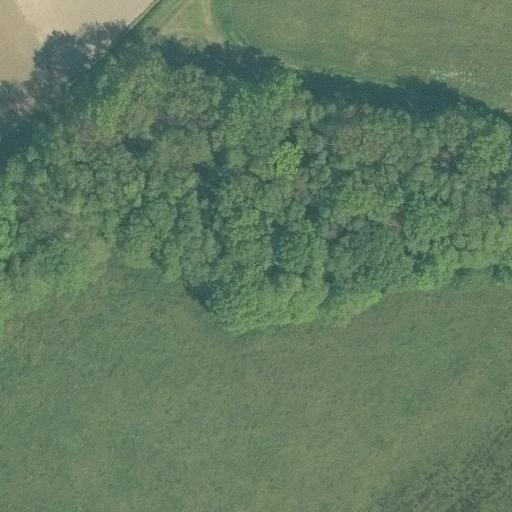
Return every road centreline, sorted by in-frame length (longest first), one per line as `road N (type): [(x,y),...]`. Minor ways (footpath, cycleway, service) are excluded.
road 1 (track): [(205,0),(222,45),(266,77),(511,131)]
road 2 (track): [(0,171),(186,0)]
